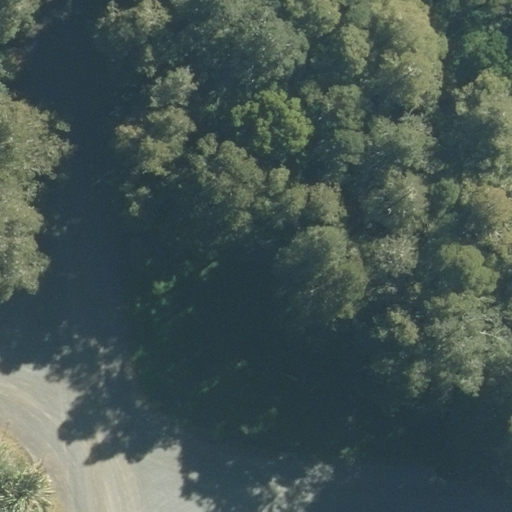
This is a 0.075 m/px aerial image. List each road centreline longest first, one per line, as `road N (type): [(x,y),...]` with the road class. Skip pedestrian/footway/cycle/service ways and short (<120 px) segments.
road 1 (tertiary): [(46,0),(94,442)]
road 2 (unclassified): [(94,442),(285,511)]
